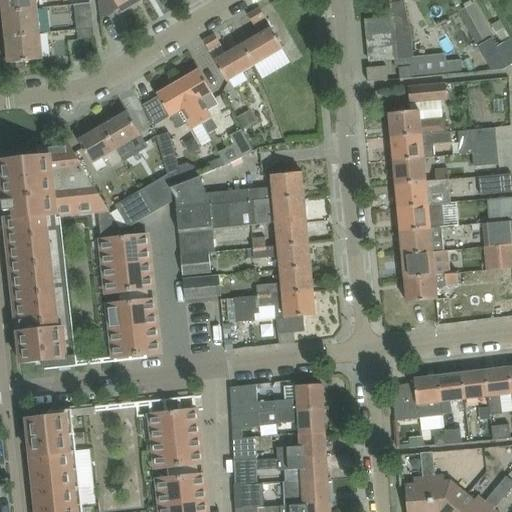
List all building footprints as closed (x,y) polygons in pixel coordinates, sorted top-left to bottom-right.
[(0,0),(0,13),(38,9),(36,0),(0,0)] [(114,0),(120,10),(122,13),(145,0),(114,0)] [(91,4),(75,6),(75,12),(76,20),(93,18),(91,4)] [(394,10),(396,27),(407,25),(405,8),(394,10)] [(459,12),(492,71),(504,70),(509,67),(498,47),(493,39),(485,43),(466,8),(463,9),(459,12)] [(38,9),(0,13),(0,15),(1,29),(6,29),(7,38),(40,34),(38,9)] [(260,9),(248,16),(254,25),(265,18),(260,9)] [(76,20),(77,30),(94,29),(93,18),(76,20)] [(366,20),(366,21),(368,34),(393,32),(392,18),(366,20)] [(411,27),(398,28),(401,59),(410,58),(415,57),(412,27),(411,27)] [(78,40),(95,38),(94,29),(77,30),(78,40)] [(243,45),(255,66),(283,49),(271,29),(243,45)] [(393,32),(368,34),(369,48),(395,46),(393,32)] [(43,60),(41,40),(40,34),(7,38),(8,47),(3,47),(5,64),(43,60)] [(204,43),(215,62),(225,79),(227,82),(255,66),(243,45),(227,55),(220,44),(215,35),(203,42),(204,43)] [(396,60),(395,46),(369,48),(370,62),(396,60)] [(397,60),(397,66),(397,68),(399,68),(411,67),(411,64),(410,58),(401,59),(397,59),(397,60)] [(461,60),(446,62),(447,73),(462,72),(461,60)] [(387,67),(371,68),(367,68),(368,82),(388,81),(387,67)] [(399,68),(400,80),(412,79),(412,78),(411,68),(411,67),(399,68)] [(213,117),(209,111),(218,106),(211,93),(212,92),(209,88),(199,71),(179,83),(203,123),(212,118),(213,117)] [(170,117),(170,116),(178,129),(189,122),(193,129),(202,124),(205,127),(203,123),(179,83),(157,95),(170,117)] [(447,100),(446,84),(408,88),(410,103),(447,100)] [(432,133),(445,131),(448,131),(447,120),(421,122),(420,111),(389,114),(391,138),(422,134),(432,133)] [(128,113),(104,127),(117,149),(122,160),(123,161),(148,147),(141,135),(132,120),(128,113)] [(109,159),(113,165),(122,160),(104,127),(79,141),(92,164),(102,157),(105,162),(109,159)] [(496,129),(471,131),(473,154),(498,152),(496,129)] [(236,145),(219,153),(222,159),(225,166),(243,157),(253,151),(241,130),(230,136),(236,145)] [(448,131),(445,131),(432,133),(422,134),(391,138),(394,162),(425,159),(435,158),(434,145),(452,143),(450,131),(448,131)] [(169,132),(158,136),(169,174),(163,177),(169,186),(184,180),(180,166),(169,132)] [(78,367),(77,357),(77,356),(67,357),(51,216),(98,211),(107,210),(70,146),(39,150),(40,157),(32,158),(32,163),(20,165),(19,159),(0,161),(0,167),(4,203),(3,203),(4,212),(15,211),(16,217),(6,219),(21,365),(44,362),(45,370),(78,367)] [(499,165),(498,152),(473,154),(475,167),(499,165)] [(396,185),(427,182),(425,159),(394,162),(396,185)] [(436,169),(437,181),(450,180),(449,168),(436,169)] [(184,180),(169,186),(177,199),(176,200),(176,210),(211,207),(274,201),(305,198),(302,173),(271,176),(273,187),(207,194),(200,174),(184,180)] [(490,195),(511,192),(511,175),(511,174),(488,177),(479,178),(481,195),(490,194),(490,195)] [(163,177),(140,191),(154,213),(176,200),(177,199),(169,186),(163,177)] [(437,181),(427,182),(426,182),(396,185),(398,209),(430,206),(452,204),(451,191),(450,180),(437,181)] [(154,213),(140,191),(115,205),(129,228),(154,213)] [(176,210),(178,233),(214,229),(276,223),(307,220),(305,198),(274,201),(211,207),(176,210)] [(489,224),(494,224),(511,222),(511,198),(487,200),(489,224)] [(430,206),(398,209),(400,232),(432,229),(441,228),(455,227),(461,226),(458,203),(452,204),(430,206)] [(102,240),(121,238),(121,232),(107,210),(98,211),(102,240)] [(309,244),(307,220),(276,223),(279,247),(309,244)] [(486,247),(511,245),(511,244),(511,222),(494,224),(489,224),(484,225),(486,247)] [(432,229),(400,232),(403,255),(434,252),(444,251),(442,228),(441,228),(432,229)] [(215,252),(214,229),(178,233),(181,256),(209,253),(209,252),(215,252)] [(105,267),(150,262),(147,235),(121,238),(102,240),(105,267)] [(265,238),(253,239),(254,249),(266,248),(265,238)] [(254,249),(255,261),(279,259),(281,271),(311,268),(309,244),(279,247),(266,248),(254,249)] [(488,271),(511,268),(511,246),(511,245),(486,247),(488,271)] [(451,275),(450,265),(448,251),(444,251),(434,252),(403,255),(405,279),(451,275)] [(183,276),(211,273),(209,253),(181,256),(183,276)] [(150,262),(105,267),(107,294),(119,293),(148,290),(153,290),(150,262)] [(282,285),(257,287),(258,297),(314,292),(311,268),(281,271),(282,285)] [(511,273),(501,274),(502,302),(511,301),(511,273)] [(458,274),(451,275),(405,279),(407,303),(438,300),(436,287),(459,284),(458,274)] [(184,280),(186,300),(221,296),(219,276),(184,280)] [(119,293),(120,304),(149,300),(148,290),(119,293)] [(254,298),(235,299),(237,321),(237,323),(256,321),(255,314),(260,314),(259,306),(275,305),(277,319),(278,335),(294,333),(305,332),(304,316),(316,315),(314,292),(258,297),(254,298)] [(149,300),(120,304),(109,305),(112,332),(157,327),(154,300),(149,300)] [(160,354),(157,327),(112,332),(115,359),(160,354)] [(511,394),(509,369),(486,371),(489,396),(490,408),(491,416),(502,414),(500,395),(511,394)] [(486,371),(462,374),(465,399),(489,396),(486,371)] [(451,400),(465,399),(462,374),(438,377),(443,414),(452,413),(451,400)] [(392,386),(396,422),(421,419),(421,430),(444,428),(443,414),(438,377),(414,380),(415,384),(392,386)] [(258,403),(257,385),(231,388),(232,415),(259,414),(276,413),(324,410),(323,385),(285,387),(286,401),(258,403)] [(96,408),(72,410),(72,417),(96,414),(96,408)] [(491,419),(491,416),(490,408),(479,409),(480,421),(491,419)] [(31,457),(76,452),(72,417),(72,410),(33,414),(33,419),(27,419),(28,430),(27,430),(27,431),(28,430),(30,448),(29,448),(30,448),(31,457)] [(151,415),(154,442),(199,437),(196,410),(151,415)] [(300,435),(325,433),(324,410),(276,413),(277,425),(299,424),(300,435)] [(234,441),(256,439),(256,438),(242,439),(242,429),(260,428),(259,414),(232,415),(234,441)] [(509,425),(492,427),(494,441),(511,440),(509,425)] [(460,430),(445,431),(445,433),(445,434),(447,446),(447,447),(461,445),(460,430)] [(300,447),(278,448),(279,459),(327,457),(325,433),(300,435),(300,447)] [(423,436),(409,438),(410,449),(424,447),(423,436)] [(199,437),(154,442),(156,469),(168,468),(169,478),(158,480),(158,481),(204,476),(203,475),(199,475),(197,465),(202,464),(199,437)] [(234,462),(257,461),(256,439),(234,441),(234,462)] [(32,466),(33,475),(78,470),(76,452),(31,457),(32,466),(30,466),(31,466),(32,466)] [(434,465),(433,453),(421,454),(422,466),(434,465)] [(328,480),(327,457),(279,459),(279,471),(288,471),(289,482),(328,480)] [(257,474),(257,461),(234,462),(236,485),(256,484),(256,474),(257,474)] [(432,511),(430,483),(429,477),(435,477),(434,465),(422,466),(423,478),(414,479),(415,485),(405,485),(406,491),(407,511),(432,511)] [(34,484),(35,493),(80,488),(78,470),(33,475),(34,483),(32,484),(34,484)] [(206,502),(204,476),(158,481),(161,507),(206,502)] [(453,511),(468,495),(451,481),(445,482),(444,476),(435,477),(429,477),(430,483),(432,511),(453,511)] [(511,481),(507,477),(501,484),(510,491),(511,488),(511,481)] [(286,506),(329,504),(328,480),(289,482),(285,483),(286,506)] [(264,484),(256,484),(236,485),(237,509),(257,508),(265,508),(264,484)] [(502,501),(510,491),(501,484),(493,493),(502,501)] [(36,502),(37,510),(82,506),(80,488),(35,493),(36,501),(34,502),(36,502)] [(484,511),(486,511),(490,506),(494,510),(502,501),(493,493),(485,502),(478,496),(474,501),(468,495),(453,511),(484,511)] [(207,511),(206,502),(161,507),(161,511),(207,511)]
